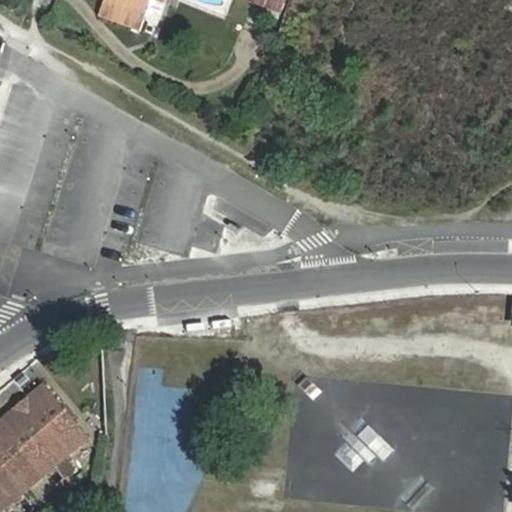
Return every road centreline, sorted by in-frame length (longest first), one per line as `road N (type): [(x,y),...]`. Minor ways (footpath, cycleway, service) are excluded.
road 1 (track): [(393,234),(0,4)]
road 2 (unclassified): [(331,277),(300,225),(18,64)]
road 3 (residential): [(331,277),(100,306),(0,351)]
road 4 (residential): [(511,266),(331,277)]
